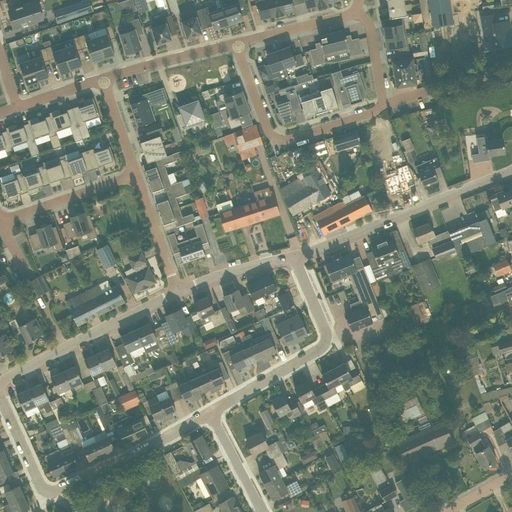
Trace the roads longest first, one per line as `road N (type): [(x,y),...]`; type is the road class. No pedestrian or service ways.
road 1 (residential): [(237,46),(265,125),(296,137),(390,109),(362,12)]
road 2 (residential): [(210,411),(43,491),(0,396)]
road 3 (residential): [(291,253),(511,172)]
road 4 (residential): [(210,411),(325,345),(326,329),(291,253)]
road 5 (residential): [(0,381),(175,289)]
road 6 (residential): [(133,177),(1,225)]
road 7 (residential): [(237,46),(104,81)]
road 8 (residential): [(362,12),(237,46)]
road 9 (residential): [(175,289),(291,253)]
